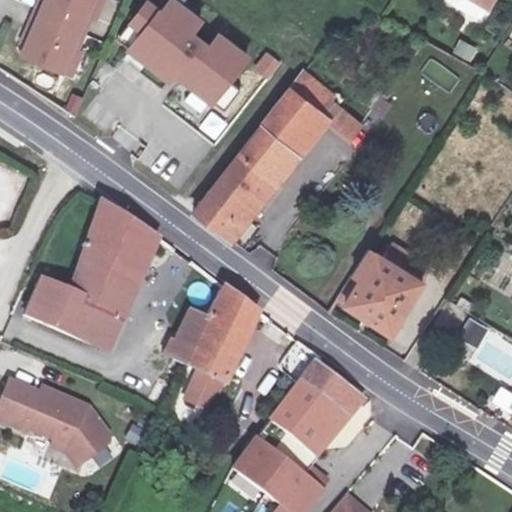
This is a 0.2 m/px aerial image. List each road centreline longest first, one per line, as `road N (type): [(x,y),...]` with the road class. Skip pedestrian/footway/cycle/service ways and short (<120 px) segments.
road 1 (tertiary): [(511,460),(427,409),(0,102)]
road 2 (unknown): [(63,146),(0,291)]
road 3 (unknown): [(307,511),(411,397)]
